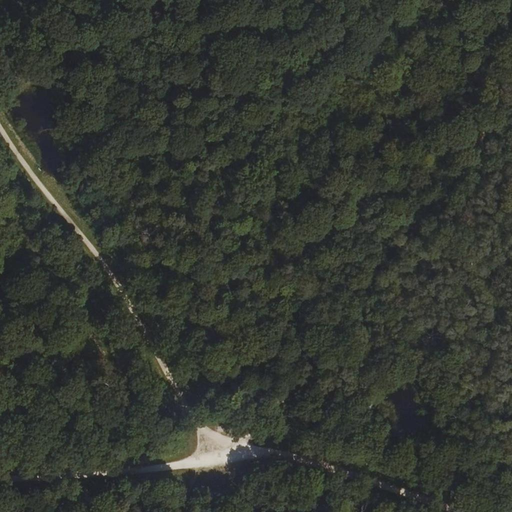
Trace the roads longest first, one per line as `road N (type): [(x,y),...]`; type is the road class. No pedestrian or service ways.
road 1 (track): [(511,99),(442,197),(227,449)]
road 2 (track): [(0,121),(20,159),(98,256),(198,425),(227,449)]
road 3 (track): [(192,463),(227,449),(281,454),(470,511)]
road 4 (track): [(0,478),(192,463)]
